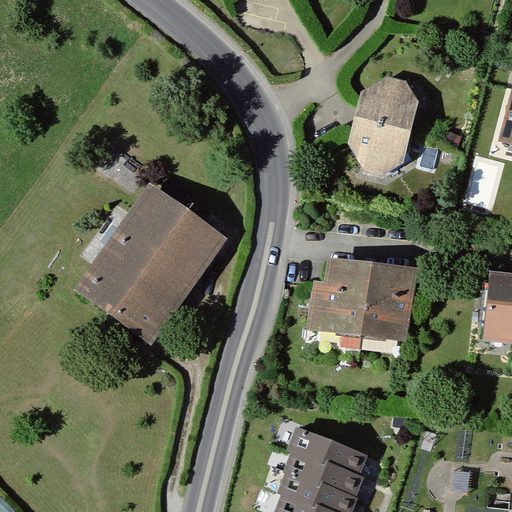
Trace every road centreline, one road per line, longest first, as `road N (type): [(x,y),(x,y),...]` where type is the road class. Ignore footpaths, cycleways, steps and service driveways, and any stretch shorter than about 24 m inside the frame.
road 1 (tertiary): [(272,239),(277,167),(249,91),(150,0)]
road 2 (tertiary): [(201,511),(272,239)]
road 3 (residential): [(272,239),(511,262)]
